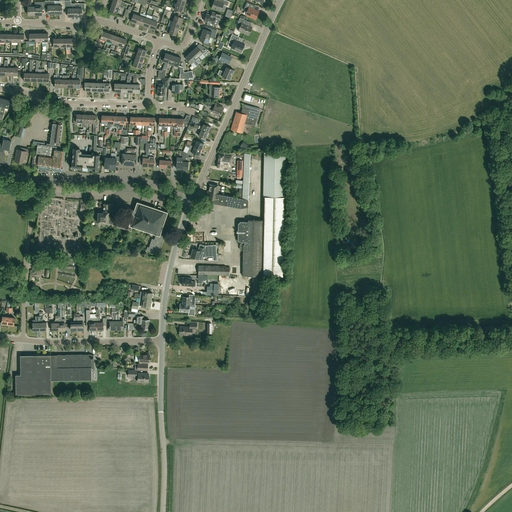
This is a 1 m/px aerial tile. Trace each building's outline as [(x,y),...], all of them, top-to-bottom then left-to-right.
[(55,5),(55,14),(62,14),(62,9),(65,9),(65,1),(64,0),(59,0),(60,1),(58,1),(55,1),(55,5)] [(75,17),(75,8),(72,8),(72,5),(71,5),(71,0),(65,1),(65,9),(68,9),(68,17),(75,17)] [(227,6),(229,1),(224,0),(221,0),(221,2),(214,0),(212,8),(221,11),(223,5),(227,6)] [(55,14),(55,5),(55,1),(51,1),(45,1),(45,2),(45,7),(48,7),(48,14),(55,14)] [(45,9),(45,7),(45,2),(38,2),(35,2),(35,7),(35,15),(42,15),(42,9),(45,9)] [(256,19),(259,11),(252,9),(254,5),(247,2),(243,10),(247,11),(246,15),(256,19)] [(75,8),(75,17),(82,16),(82,11),(85,11),(85,3),(75,4),(75,8)] [(182,12),(184,6),(177,3),(175,9),(182,12)] [(117,13),(119,7),(112,4),(109,10),(117,13)] [(220,18),(221,15),(212,11),(211,15),(206,14),(204,21),(213,24),(216,17),(220,18)] [(137,23),(140,15),(133,13),(131,21),(137,23)] [(143,25),(145,18),(140,15),(137,23),(143,25)] [(173,21),(181,24),(183,18),(175,15),(173,21)] [(151,20),(149,27),(155,29),(157,22),(158,18),(153,16),(151,20)] [(151,20),(145,18),(143,25),(149,27),(151,20)] [(248,35),(252,27),(245,24),(246,20),(240,18),(237,25),(240,26),(238,30),(248,35)] [(179,30),(181,24),(173,21),(171,27),(179,30)] [(176,36),(179,30),(171,27),(169,33),(176,36)] [(202,34),(210,37),(212,32),(214,33),(215,29),(209,27),(208,30),(204,28),(202,34)] [(106,41),(109,33),(102,31),(100,37),(98,36),(96,41),(99,42),(100,39),(106,41)] [(112,43),(114,35),(109,33),(106,41),(112,43)] [(29,42),(36,42),(36,34),(29,34),(29,41),(26,41),(26,46),(29,46),(29,42)] [(208,42),(210,37),(202,34),(200,40),(204,41),(203,44),(209,47),(211,43),(208,42)] [(241,52),(245,44),(237,40),(239,37),(232,34),(229,42),(233,44),(231,48),(241,52)] [(118,45),(120,37),(114,35),(112,43),(118,45)] [(120,37),(118,45),(124,47),(127,39),(120,37)] [(193,50),(199,56),(202,53),(204,56),(208,53),(210,51),(199,44),(197,46),(193,50)] [(137,54),(145,56),(147,50),(139,47),(137,54)] [(198,58),(199,56),(193,50),(189,53),(198,64),(201,61),(198,58)] [(46,52),(46,51),(42,51),(42,59),(44,59),(50,60),(50,52),(46,52)] [(229,63),(232,57),(222,52),(219,59),(216,58),(214,62),(222,65),(224,61),(229,63)] [(165,71),(168,63),(171,55),(166,53),(165,55),(162,54),(161,58),(164,59),(163,61),(165,62),(162,70),(158,70),(158,73),(165,73),(165,71)] [(194,67),(198,64),(189,53),(185,57),(191,64),(191,65),(194,67)] [(143,62),(145,56),(137,54),(135,59),(143,62)] [(176,56),(173,65),(178,67),(181,58),(176,56)] [(140,68),(143,62),(135,59),(133,66),(140,68)] [(230,79),(234,70),(226,67),(224,73),(219,71),(218,74),(222,76),(230,79)] [(109,69),(104,69),(104,71),(104,75),(108,75),(108,78),(112,78),(112,70),(109,69)] [(169,78),(165,78),(163,78),(162,84),(158,84),(157,95),(165,95),(165,86),(168,87),(169,78)] [(169,78),(169,81),(169,85),(172,85),(172,92),(179,92),(179,84),(176,84),(176,78),(169,78)] [(221,97),(221,96),(222,96),(222,94),(221,93),(220,93),(221,88),(213,87),(213,85),(209,85),(209,89),(210,89),(209,95),(212,95),(212,96),(221,97)] [(3,99),(0,113),(0,117),(3,118),(3,116),(4,111),(5,108),(8,108),(10,100),(3,99)] [(220,115),(223,108),(216,104),(216,103),(205,102),(204,104),(207,105),(213,108),(212,111),(220,115)] [(20,114),(24,109),(17,104),(13,110),(20,114)] [(255,125),(260,109),(244,104),(241,113),(236,112),(231,129),(241,132),(243,133),(245,124),(255,125)] [(82,122),(83,115),(76,114),(76,117),(74,117),(73,124),(77,124),(77,122),(81,122),(81,126),(83,126),(83,122),(82,122)] [(180,132),(180,126),(186,126),(188,121),(183,121),(184,119),(177,119),(177,136),(179,136),(180,132)] [(32,144),(37,144),(36,155),(34,154),(32,163),(32,164),(33,165),(33,166),(34,166),(35,166),(36,166),(37,166),(37,165),(38,164),(38,169),(62,172),(62,168),(60,168),(60,167),(63,151),(57,150),(57,147),(54,146),(54,145),(59,145),(62,124),(61,124),(61,122),(53,121),(50,144),(48,144),(48,146),(44,145),(45,142),(38,142),(33,141),(32,144)] [(201,130),(208,133),(211,127),(204,124),(201,130)] [(21,127),(18,136),(23,138),(26,128),(21,127)] [(206,139),(208,133),(201,130),(199,136),(206,139)] [(94,151),(96,151),(96,150),(103,151),(103,148),(103,147),(97,147),(97,135),(94,135),(94,151)] [(5,149),(9,150),(11,141),(4,139),(1,148),(5,149)] [(194,146),(201,149),(204,143),(197,140),(194,146)] [(201,149),(194,146),(191,145),(187,143),(186,146),(189,147),(188,151),(187,153),(188,154),(193,156),(194,153),(199,155),(201,149)] [(29,152),(30,149),(21,147),(20,150),(17,149),(14,161),(23,163),(24,159),(25,159),(27,151),(29,152)] [(72,161),(71,168),(83,169),(83,166),(88,167),(88,169),(92,169),(92,170),(93,170),(93,171),(97,171),(97,170),(98,170),(99,155),(93,154),(93,156),(79,155),(80,149),(73,148),(72,161)] [(130,158),(131,149),(127,148),(126,154),(122,154),(122,164),(129,165),(129,158),(130,158)] [(129,158),(129,165),(130,165),(130,166),(134,166),(135,165),(136,165),(136,155),(137,148),(135,148),(135,149),(131,149),(130,158),(129,158)] [(148,166),(149,152),(146,152),(146,154),(143,154),(143,158),(139,158),(139,163),(142,164),(142,166),(148,166)] [(253,276),(263,276),(283,277),(286,153),(264,152),(263,196),(265,196),(264,220),(248,220),(248,221),(240,221),(238,223),(238,240),(240,242),(242,242),(242,243),(240,244),(240,249),(241,250),(243,250),(243,276),(253,276)] [(230,165),(232,156),(219,155),(217,167),(222,167),(223,164),(230,165)] [(111,158),(110,169),(113,169),(113,168),(115,168),(116,160),(119,160),(119,157),(111,156),(111,158)] [(243,192),(242,198),(218,194),(220,186),(210,184),(207,202),(216,204),(240,208),(248,207),(249,192),(243,192)] [(161,233),(163,225),(164,225),(165,225),(165,224),(165,223),(164,223),(168,212),(161,210),(161,208),(159,207),(158,209),(137,202),(134,210),(131,209),(129,216),(132,217),(130,223),(114,218),(113,220),(112,224),(112,225),(131,231),(132,227),(136,228),(136,229),(138,230),(139,229),(143,230),(143,232),(145,232),(146,231),(149,233),(149,234),(151,235),(152,233),(156,235),(160,236),(161,233)] [(113,220),(114,218),(108,216),(109,211),(112,212),(113,204),(109,204),(104,204),(103,213),(98,212),(98,213),(97,213),(96,213),(95,216),(97,217),(98,217),(97,222),(108,223),(112,224),(113,220)] [(154,240),(162,242),(164,235),(161,233),(160,236),(156,235),(154,240)] [(146,250),(158,254),(162,242),(154,240),(152,239),(149,247),(147,247),(146,250)] [(216,245),(206,245),(205,246),(204,245),(203,248),(200,246),(198,250),(193,249),(191,257),(200,260),(204,260),(203,257),(213,256),(213,260),(217,260),(216,245)] [(122,264),(120,275),(144,278),(146,267),(122,264)] [(230,275),(230,267),(226,267),(226,266),(198,266),(198,275),(226,275),(230,275)] [(262,297),(263,276),(253,276),(252,297),(255,297),(262,297)] [(195,286),(195,281),(192,281),(192,278),(183,277),(182,285),(191,286),(195,286)] [(218,290),(219,284),(211,283),(210,286),(207,286),(207,290),(207,294),(218,295),(218,290)] [(140,298),(151,300),(152,293),(141,291),(140,295),(135,294),(134,297),(140,298)] [(183,304),(195,305),(195,304),(195,298),(196,295),(195,295),(190,295),(189,295),(189,297),(183,297),(183,304)] [(150,309),(151,300),(140,298),(139,303),(132,302),(132,305),(131,311),(135,311),(138,312),(138,306),(147,307),(147,308),(150,309)] [(195,304),(195,305),(183,304),(180,304),(179,305),(179,307),(180,308),(180,311),(189,312),(188,315),(195,316),(195,304)] [(96,318),(90,318),(90,310),(86,310),(87,321),(90,321),(90,330),(97,330),(96,318)] [(141,323),(139,323),(139,326),(141,326),(141,328),(146,329),(146,330),(150,330),(150,326),(149,326),(150,320),(144,320),(144,323),(141,323)] [(197,329),(197,323),(190,322),(190,327),(180,326),(179,335),(192,335),(192,329),(197,329)] [(92,358),(92,354),(21,355),(21,375),(16,375),(16,394),(51,394),(51,381),(92,380),(92,371),(94,371),(94,359),(93,359),(93,358),(92,358)] [(149,362),(150,360),(139,360),(139,361),(140,361),(140,364),(138,364),(135,364),(135,369),(148,370),(148,364),(146,364),(146,362),(149,362)] [(148,382),(149,374),(138,373),(138,381),(148,382)]
